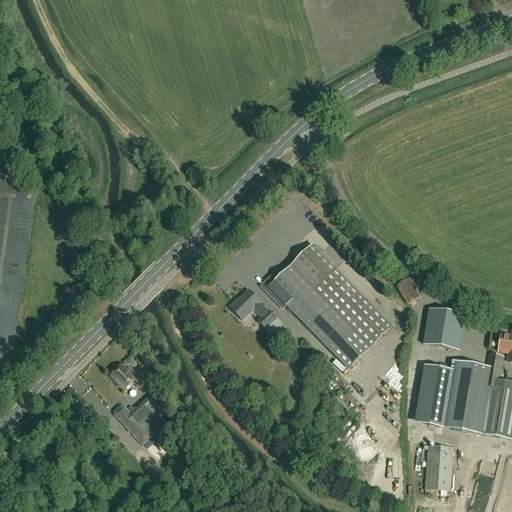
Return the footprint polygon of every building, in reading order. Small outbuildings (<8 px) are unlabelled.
[(376,312),(375,310),(336,271),(313,247),(279,280),(275,275),(262,288),(283,310),(286,307),(331,353),(333,355),(376,312)] [(408,307),(424,296),(412,278),(396,289),(408,307)] [(264,329),(275,319),(268,311),(267,312),(260,304),(248,291),(236,303),(235,302),(228,308),(242,321),(253,311),(260,318),(257,322),(264,329)] [(458,352),(464,317),(429,312),(424,346),(458,352)] [(511,337),(502,336),(499,353),(509,355),(511,357),(510,364),(511,364),(511,337)] [(489,357),(487,369),(476,434),(511,440),(511,383),(500,381),(504,359),(489,357)] [(445,429),(476,434),(487,369),(455,364),(445,429)] [(140,389),(145,384),(130,370),(127,372),(122,367),(111,378),(126,391),(133,383),(140,389)] [(454,373),(425,368),(415,425),(444,429),(454,373)] [(387,380),(395,388),(405,379),(397,371),(387,380)] [(351,413),(358,406),(353,400),(351,402),(345,395),(340,399),(351,413)] [(116,416),(144,446),(157,461),(175,446),(167,426),(166,416),(156,406),(158,404),(150,396),(137,408),(136,407),(130,413),(125,408),(122,407),(116,412),(116,416)] [(450,494),(454,450),(428,448),(425,492),(450,494)] [(502,460),(499,476),(507,477),(510,461),(502,460)] [(494,473),(485,471),(479,494),(488,497),(494,473)] [(511,498),(503,497),(499,511),(509,511),(511,499),(511,498)]
